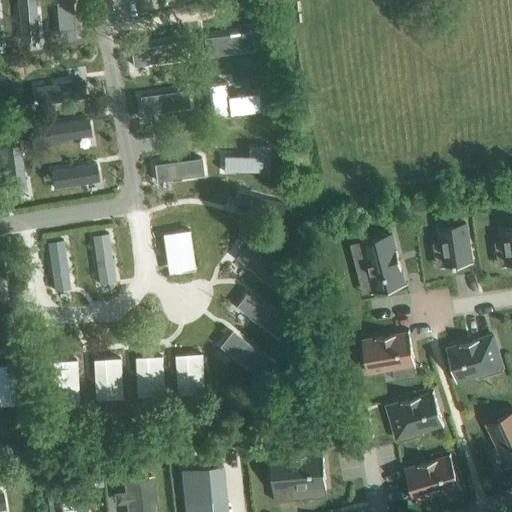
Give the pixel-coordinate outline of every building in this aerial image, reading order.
[(35,0),(18,0),(21,36),(38,35),(35,0)] [(71,0),(55,0),(58,30),(74,28),(71,0)] [(183,41),(131,48),(133,64),(148,62),(148,63),(157,62),(157,61),(185,57),(183,41)] [(83,79),(35,87),(38,104),(85,97),(83,79)] [(227,82),(208,85),(212,117),(262,110),(261,108),(260,109),(258,95),(245,96),(245,94),(237,95),(237,97),(229,98),(229,96),(227,97),(226,85),(228,84),(227,82)] [(188,90),(140,96),(142,112),(157,110),(157,111),(166,110),(166,109),(190,106),(188,90)] [(87,118),(44,125),(47,143),(90,136),(87,118)] [(20,145),(3,147),(9,191),(26,188),(20,145)] [(224,155),(224,171),(264,172),(264,156),(248,156),(224,155)] [(202,157),(154,163),(157,179),(171,177),(172,179),(180,177),(180,176),(204,173),(202,157)] [(95,164),(51,170),(54,188),(98,181),(95,164)] [(242,193),(238,210),(280,221),(285,204),(242,193)] [(471,261),(465,222),(439,226),(443,252),(438,252),(440,266),(471,261)] [(505,251),(500,252),(502,265),(504,264),(504,265),(511,264),(511,223),(501,225),(503,240),(505,251)] [(189,229),(173,232),(179,271),(195,269),(189,229)] [(108,232),(92,235),(99,282),(115,280),(108,232)] [(360,241),(350,243),(354,261),(365,258),(373,291),(371,292),(407,283),(407,282),(405,283),(392,232),(360,240),(360,241)] [(64,239),(48,241),(55,289),(71,287),(64,239)] [(244,248),(236,258),(247,267),(249,265),(277,287),(288,273),(250,243),(245,250),(244,248)] [(3,257),(0,257),(0,301),(9,301),(3,257)] [(249,291),(238,305),(258,322),(259,321),(279,337),(289,324),(269,308),(269,307),(249,291)] [(408,332),(361,340),(367,372),(392,368),(414,364),(414,366),(415,366),(410,336),(409,329),(408,329),(408,332)] [(233,331),(221,345),(264,379),(275,365),(233,331)] [(447,346),(446,346),(457,382),(457,379),(467,376),(468,376),(477,373),(477,372),(488,369),(485,360),(499,356),(493,334),(447,348),(447,346)] [(201,353),(185,354),(187,394),(203,393),(201,353)] [(162,355),(146,356),(147,396),(163,395),(162,355)] [(120,357),(104,358),(106,398),(122,397),(120,357)] [(76,359),(60,360),(62,400),(78,399),(76,359)] [(21,362),(5,364),(10,404),(26,402),(21,362)] [(433,392),(387,405),(394,427),(408,423),(411,432),(422,429),(442,423),(443,425),(444,425),(433,389),(432,390),(433,392)] [(511,409),(486,422),(497,445),(506,465),(504,466),(505,467),(511,463),(511,409)] [(322,453),(270,457),(273,490),(274,490),(275,501),(293,499),(292,488),(325,485),(325,488),(326,488),(323,450),(322,450),(322,453)] [(450,455),(404,469),(414,500),(438,493),(459,486),(460,488),(461,488),(450,453),(449,453),(450,455)] [(217,466),(180,469),(184,502),(221,498),(217,466)] [(157,511),(153,474),(124,478),(125,490),(113,491),(115,504),(126,502),(126,511),(157,511)] [(64,488),(64,511),(90,511),(91,487),(64,488)] [(221,511),(221,498),(184,502),(184,511),(221,511)]
